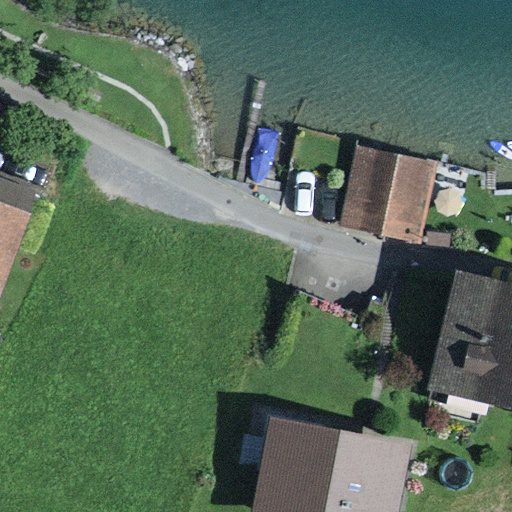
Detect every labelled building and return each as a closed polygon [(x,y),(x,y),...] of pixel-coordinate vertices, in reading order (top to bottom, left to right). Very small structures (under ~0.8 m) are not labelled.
[(358,153),(344,221),(382,229),(397,161),(358,153)] [(420,236),(433,168),(397,161),(382,229),(420,236)] [(0,203),(36,209),(41,182),(0,175),(0,203)] [(0,257),(12,226),(0,221),(0,257)] [(511,293),(459,281),(435,380),(511,398),(511,293)] [(293,299),(270,360),(329,384),(354,323),(293,299)] [(278,428),(262,511),(388,511),(400,452),(278,428)]
